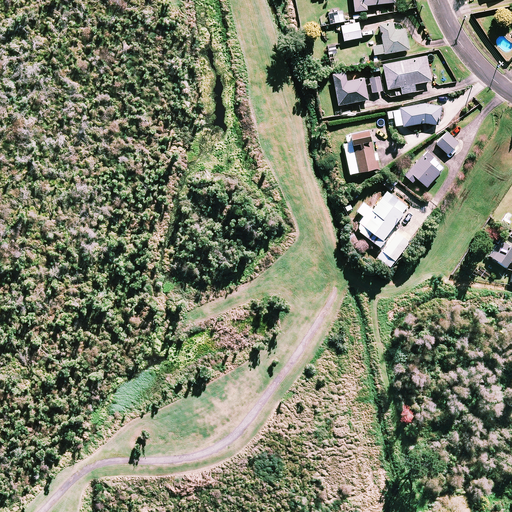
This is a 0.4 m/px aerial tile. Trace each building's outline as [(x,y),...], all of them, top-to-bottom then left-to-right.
[(395,2),(394,0),(352,0),(354,11),(368,10),(369,14),(376,13),(375,4),(395,2)] [(361,37),(358,22),(341,26),(344,41),(361,37)] [(393,23),(379,25),(382,44),(373,46),(374,55),(408,49),(405,29),(394,31),(393,23)] [(431,80),(426,56),(382,64),(387,89),(400,87),(402,94),(416,91),(414,84),(431,80)] [(380,73),(378,62),(367,64),(369,75),(380,73)] [(346,81),(345,72),(332,74),(338,105),(368,99),(364,78),(346,81)] [(382,91),(379,77),(370,78),(372,92),(382,91)] [(404,106),(399,107),(402,127),(424,123),(439,125),(441,106),(440,105),(435,105),(430,104),(426,104),(421,103),(420,104),(415,104),(409,105),(404,106)] [(373,151),(368,130),(346,135),(347,143),(343,144),(350,174),(380,167),(377,151),(373,151)] [(458,142),(447,132),(436,144),(447,154),(458,142)] [(438,163),(426,151),(404,174),(412,182),(416,177),(426,187),(439,172),(434,167),(438,163)] [(397,183),(389,176),(382,183),(390,190),(397,183)] [(364,235),(380,247),(385,240),(383,239),(407,206),(387,191),(372,210),(375,212),(365,226),(369,229),(364,235)] [(377,256),(389,266),(410,241),(397,231),(377,256)] [(511,250),(499,241),(488,257),(504,268),(510,261),(511,261),(511,250)]
